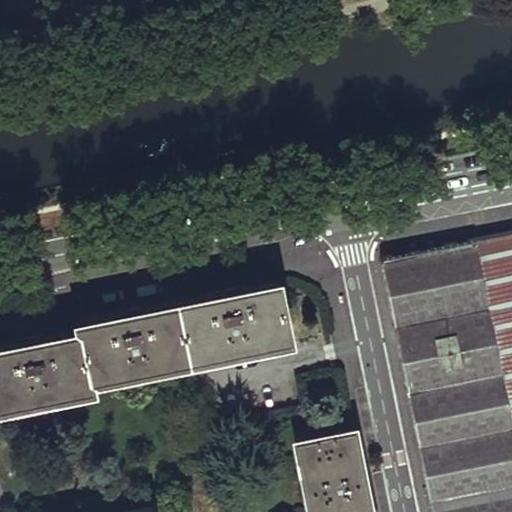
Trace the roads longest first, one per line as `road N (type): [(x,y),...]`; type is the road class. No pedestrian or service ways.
road 1 (primary): [(0,270),(341,201)]
road 2 (residential): [(341,201),(405,511)]
road 3 (primary): [(341,201),(511,171)]
